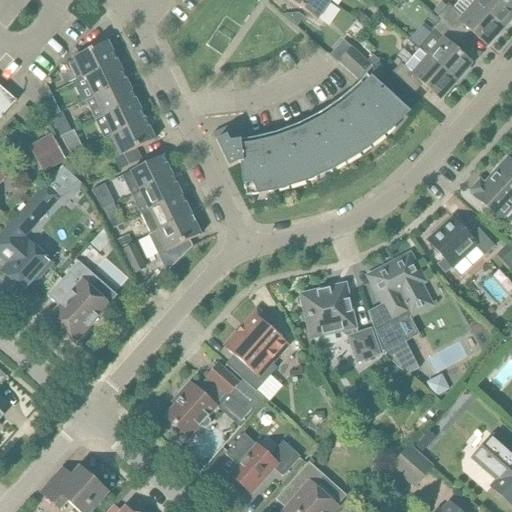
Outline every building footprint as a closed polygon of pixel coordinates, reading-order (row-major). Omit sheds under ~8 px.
[(287,0),(317,21),(330,2),(326,0),(287,0)] [(469,0),(475,5),(502,28),(504,25),(507,27),(511,21),(511,6),(504,0),(469,0)] [(486,46),(502,28),(475,5),(463,18),(448,5),(436,18),(458,37),(466,28),(486,46)] [(298,14),(285,15),(297,26),(303,17),(298,14)] [(362,14),(356,21),(365,29),(371,22),(362,14)] [(434,32),(419,50),(455,82),(457,79),(460,80),(470,69),(467,67),(470,64),(450,46),(458,37),(436,18),(439,21),(431,30),(434,32)] [(68,63),(77,82),(117,62),(107,42),(73,58),(74,61),(68,63)] [(352,48),(339,62),(358,79),(371,66),(373,68),(378,61),(371,55),(366,61),(352,48)] [(401,64),(392,74),(411,91),(419,81),(439,99),(455,82),(419,50),(404,67),(401,64)] [(77,82),(73,83),(82,102),(94,97),(126,82),(117,62),(77,82)] [(371,80),(365,87),(363,89),(346,104),(340,109),(325,119),(310,127),(303,131),(297,133),(280,140),(269,143),(241,148),(240,141),(230,143),(223,129),(212,134),(229,169),(238,164),(242,164),(244,184),(253,183),(258,194),(278,191),(276,184),(287,181),(288,187),(307,181),(305,175),(314,171),(317,177),(335,169),(332,163),(341,158),(344,164),(361,153),(358,148),(366,141),(370,147),(386,135),(381,130),(390,123),(393,127),(407,114),(371,80)] [(51,94),(45,82),(36,92),(40,99),(51,94)] [(126,82),(94,97),(104,117),(135,101),(126,82)] [(0,120),(17,101),(0,86),(0,120)] [(52,98),(42,103),(45,110),(49,119),(51,118),(60,113),(52,98)] [(111,137),(145,120),(135,101),(104,117),(113,135),(111,136),(111,137)] [(33,114),(24,107),(17,115),(25,122),(33,114)] [(60,113),(51,118),(57,131),(68,125),(62,113),(60,113)] [(145,120),(111,137),(120,156),(113,160),(118,171),(140,161),(135,150),(154,140),(145,120)] [(68,151),(80,145),(73,132),(62,138),(68,151)] [(39,148),(33,152),(41,167),(48,163),(50,166),(62,159),(50,137),(38,145),(39,148)] [(172,177),(162,157),(122,176),(132,196),(172,177)] [(511,162),(507,158),(484,185),(479,181),(470,191),(475,195),(473,197),(501,221),(511,208),(511,162)] [(1,272),(26,293),(52,263),(48,260),(48,256),(43,251),(39,251),(28,242),(27,243),(23,239),(57,200),(81,186),(62,169),(44,188),(0,236),(0,256),(8,264),(1,272)] [(181,196),(172,177),(132,196),(141,216),(181,196)] [(111,195),(98,201),(103,210),(114,205),(116,204),(111,195)] [(156,232),(157,232),(191,216),(181,196),(141,216),(150,235),(156,232)] [(105,215),(113,229),(123,224),(116,209),(105,215)] [(157,232),(149,236),(167,272),(193,247),(190,241),(200,236),(191,216),(157,232)] [(452,218),(427,241),(444,260),(438,266),(445,274),(452,268),(461,277),(485,256),(494,247),(478,229),(469,237),(452,218)] [(121,248),(121,249),(133,244),(129,235),(118,241),(122,248),(121,248)] [(145,267),(133,244),(121,249),(133,272),(145,267)] [(511,251),(508,247),(498,256),(510,269),(511,267),(511,251)] [(408,313),(411,317),(432,306),(421,285),(425,282),(410,254),(367,277),(391,322),(408,313)] [(69,295),(50,317),(77,341),(92,324),(98,324),(105,316),(103,311),(109,305),(90,288),(98,279),(78,262),(58,285),(69,295)] [(330,335),(332,332),(338,331),(338,332),(345,331),(357,362),(378,355),(370,332),(357,336),(355,328),(345,286),(301,296),(301,299),(300,301),(301,307),(303,308),(311,339),(312,338),(312,337),(314,337),(317,338),(323,337),(330,335)] [(276,361),(280,357),(289,346),(267,326),(271,321),(257,309),(222,347),(233,356),(225,366),(257,392),(277,368),(273,365),(272,358),(276,361)] [(95,355),(106,342),(96,333),(84,346),(95,355)] [(419,369),(405,342),(382,354),(394,365),(401,371),(406,376),(419,369)] [(182,397),(165,417),(188,439),(200,426),(203,428),(207,428),(210,425),(210,420),(207,418),(216,407),(227,395),(251,416),(265,401),(242,381),(239,384),(218,366),(197,390),(190,384),(180,395),(182,397)] [(428,382),(436,397),(450,389),(442,375),(428,382)] [(429,432),(416,447),(422,452),(436,437),(429,432)] [(273,469),(282,477),(300,457),(283,442),(269,457),(243,434),(225,455),(238,466),(230,476),(251,494),(273,469)] [(511,453),(492,436),(472,459),(496,481),(491,487),(511,505),(511,453)] [(415,487),(432,468),(409,447),(392,467),(415,487)] [(283,511),(332,511),(337,507),(315,487),(324,477),(309,463),(275,500),(286,510),(283,511)] [(61,468),(40,492),(60,510),(67,502),(78,511),(91,511),(108,494),(79,468),(71,477),(61,468)]
